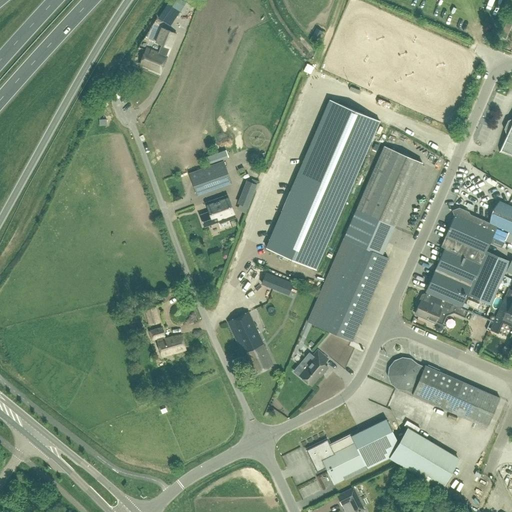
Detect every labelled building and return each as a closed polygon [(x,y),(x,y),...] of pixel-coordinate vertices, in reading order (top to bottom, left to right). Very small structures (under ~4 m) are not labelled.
[(164,46),(170,31),(165,29),(159,44),(164,46)] [(167,56),(146,48),(140,64),(160,73),(167,56)] [(379,121),(329,99),(266,247),(315,269),(379,121)] [(511,121),(499,153),(500,151),(511,155),(511,121)] [(422,162),(384,146),(344,238),(350,241),(313,324),(351,341),(388,257),(381,255),(422,162)] [(189,174),(196,194),(230,181),(222,161),(189,174)] [(244,191),(240,202),(248,206),(253,194),(244,191)] [(218,222),(219,224),(236,218),(228,195),(205,203),(208,212),(198,216),(202,227),(218,222)] [(443,239),(483,256),(496,226),(511,233),(511,206),(499,200),(495,210),(492,209),(491,213),(493,214),(489,223),(469,214),(468,212),(457,207),(453,214),(454,214),(443,239)] [(483,256),(443,239),(440,246),(444,248),(425,291),(427,292),(451,303),(461,307),(483,256)] [(467,295),(490,305),(510,261),(486,251),(467,295)] [(511,289),(511,290),(511,298),(506,295),(501,307),(507,310),(507,312),(511,314),(511,289)] [(451,303),(427,292),(426,294),(424,293),(421,294),(418,303),(419,306),(415,314),(434,322),(442,305),(449,309),(451,303)] [(265,323),(295,313),(292,303),(262,313),(265,323)] [(160,322),(156,307),(144,310),(149,326),(160,322)] [(273,365),(248,312),(227,322),(245,360),(249,359),(255,373),(273,365)] [(166,339),(162,327),(150,331),(152,339),(157,338),(162,356),(185,349),(181,334),(166,339)] [(328,359),(317,350),(313,356),(314,357),(299,375),(311,385),(322,372),(323,373),(327,367),(323,364),(328,359)] [(410,359),(402,357),(394,361),(389,367),(388,375),(391,383),(397,388),(406,389),(413,393),(412,395),(487,427),(499,398),(425,365),(424,367),(417,364),(410,359)] [(404,404),(406,397),(397,393),(394,400),(404,404)] [(329,420),(332,425),(347,417),(345,412),(329,420)] [(397,442),(386,419),(351,436),(352,438),(331,448),(327,439),(306,450),(317,471),(325,467),(333,484),(388,457),(440,489),(459,458),(406,427),(397,442)] [(379,468),(367,471),(368,476),(380,474),(379,468)] [(487,483),(484,488),(492,491),(494,487),(487,483)] [(357,511),(364,509),(353,487),(336,495),(341,506),(350,502),(354,511),(357,511)] [(487,504),(490,496),(482,493),(478,501),(487,504)]
